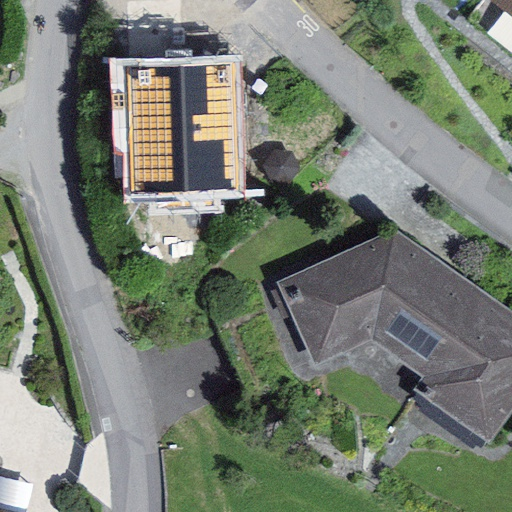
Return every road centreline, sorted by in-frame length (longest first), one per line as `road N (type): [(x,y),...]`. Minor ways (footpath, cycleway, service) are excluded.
road 1 (residential): [(138,511),(119,394),(57,180),(60,0)]
road 2 (residential): [(268,0),(365,99),(511,212)]
